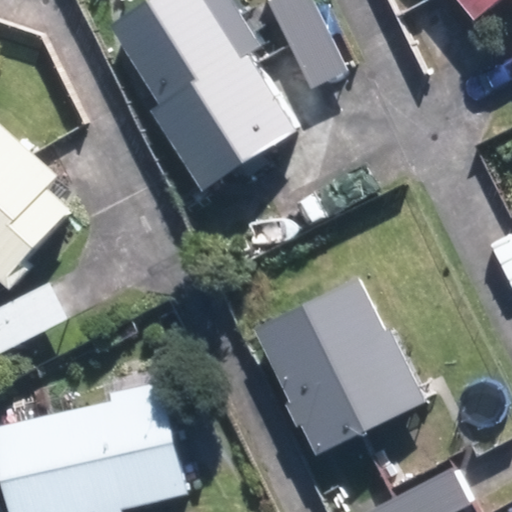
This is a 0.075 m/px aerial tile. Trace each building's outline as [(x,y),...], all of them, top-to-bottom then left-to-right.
[(164,108),(214,188),(310,128),(261,51),(253,56),(217,0),(160,0),(123,24),(173,103),(164,108)] [(322,0),(279,0),(317,81),(352,64),(322,0)] [(511,0),(471,0),(486,18),(507,0),(511,0)] [(0,268),(19,286),(39,264),(36,261),(83,207),(59,185),(70,173),(0,110),(0,268)] [(264,327),(326,454),(438,400),(403,328),(396,332),(369,277),(264,327)] [(61,279),(0,308),(0,355),(79,317),(61,279)] [(22,511),(96,511),(199,492),(177,378),(120,388),(123,400),(6,423),(22,511)] [(372,511),(454,511),(479,500),(460,464),(371,510),(372,511)]
